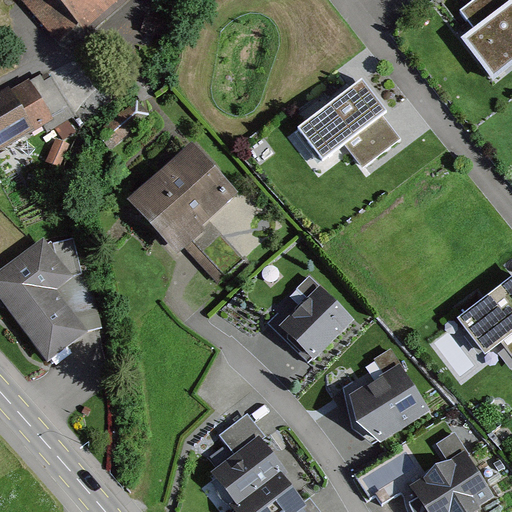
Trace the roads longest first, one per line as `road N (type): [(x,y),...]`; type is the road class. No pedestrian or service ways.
road 1 (residential): [(348,0),(511,208)]
road 2 (residential): [(209,333),(290,408),(360,511)]
road 3 (residential): [(0,84),(78,50),(146,0)]
road 4 (secondary): [(106,511),(0,391)]
